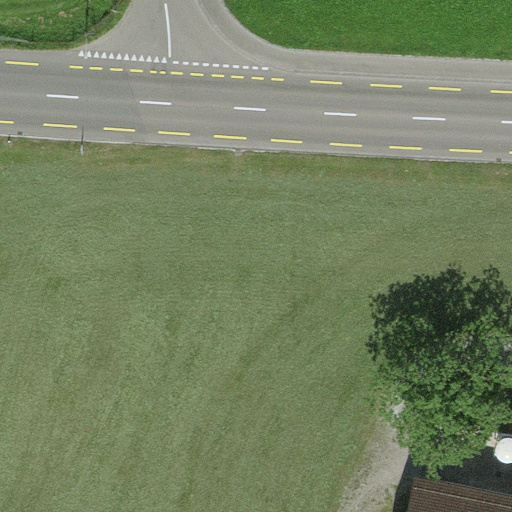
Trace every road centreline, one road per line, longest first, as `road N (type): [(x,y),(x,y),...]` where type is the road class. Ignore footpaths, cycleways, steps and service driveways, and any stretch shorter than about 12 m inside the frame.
road 1 (primary): [(170,106),(511,123)]
road 2 (primary): [(0,93),(170,106)]
